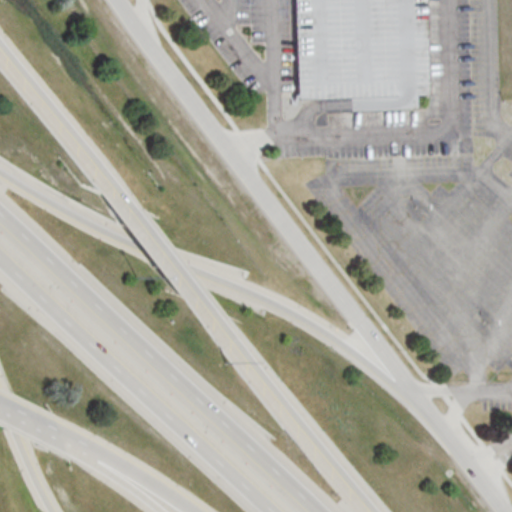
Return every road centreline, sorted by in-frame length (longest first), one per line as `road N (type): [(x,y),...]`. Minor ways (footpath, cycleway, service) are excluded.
road 1 (secondary): [(431,415),(115,0)]
road 2 (motorway): [(431,415),(320,329),(122,239),(0,170)]
road 3 (motorway): [(318,511),(0,215)]
road 4 (motorway): [(0,260),(273,511)]
road 5 (motorway): [(368,511),(191,298)]
road 6 (motorway): [(114,199),(0,53)]
road 7 (motorway): [(0,386),(56,511)]
road 8 (motorway): [(80,447),(189,511)]
road 9 (motorway): [(191,298),(114,199)]
road 10 (secondary): [(504,511),(431,415)]
